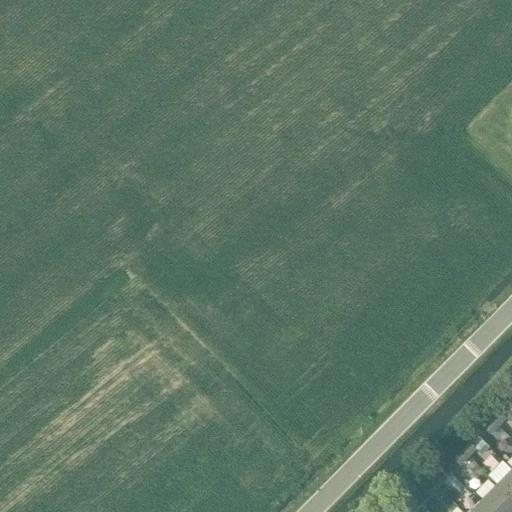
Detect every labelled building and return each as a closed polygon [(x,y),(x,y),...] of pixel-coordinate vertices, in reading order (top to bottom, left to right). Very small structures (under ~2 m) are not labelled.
[(506,418),(499,411),(491,419),(499,426),(506,418)] [(483,428),(490,435),(499,426),(491,419),(483,428)] [(469,442),(461,450),(469,457),(475,450),(481,455),(488,447),(477,436),(476,435),(469,443),(469,442)] [(460,466),(468,457),(469,457),(461,450),(453,458),(460,466)] [(502,460),(487,475),(496,484),(511,499),(511,469),(511,468),(510,469),(502,460)] [(446,480),(438,473),(431,480),(439,488),(446,480)] [(430,496),(430,497),(439,488),(431,480),(422,489),(423,489),(409,503),(415,509),(420,504),(421,505),(430,496)] [(511,511),(511,499),(496,484),(481,499),(494,511),(511,511)] [(494,511),(481,499),(468,511),(494,511)]
